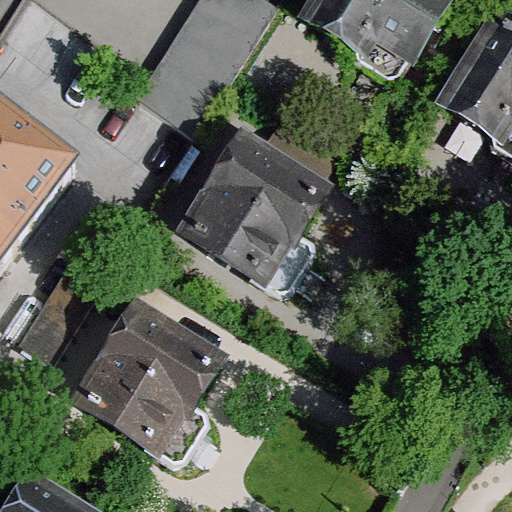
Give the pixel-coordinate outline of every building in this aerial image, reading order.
[(254,0),(208,0),(140,107),(197,144),(229,93),(279,16),(254,0)] [(442,0),(333,0),(316,28),(399,81),(448,4),(442,0)] [(511,46),(500,39),(453,115),(511,151),(511,46)] [(0,121),(0,279),(75,178),(0,121)] [(338,169),(282,135),(265,163),(321,197),(338,169)] [(170,147),(147,181),(165,193),(187,158),(170,147)] [(248,159),(194,242),(260,283),(269,289),(296,243),(319,204),(248,159)] [(311,253),(296,243),(269,289),(260,283),(257,289),(280,304),(292,300),(314,263),(311,253)] [(83,261),(24,352),(54,371),(111,279),(83,261)] [(141,328),(89,413),(153,453),(164,460),(190,414),(213,374),(141,328)] [(0,399),(0,449),(5,453),(18,431),(26,417),(0,399)] [(206,423),(190,414),(164,460),(153,453),(149,458),(175,474),(188,469),(208,434),(206,423)] [(55,511),(34,500),(26,511),(55,511)]
